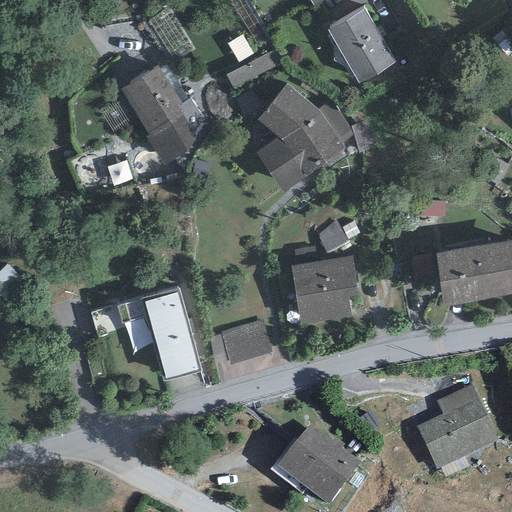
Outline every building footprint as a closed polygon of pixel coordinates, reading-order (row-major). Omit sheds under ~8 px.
[(395,62),(364,9),(328,31),(359,84),(395,62)] [(228,44),(239,64),(254,56),(242,36),(228,44)] [(233,88),(283,63),(276,50),(226,75),(233,88)] [(158,67),(121,90),(148,135),(146,136),(165,166),(187,153),(204,119),(190,100),(182,104),(158,67)] [(318,110),(287,85),(258,120),(277,137),(256,152),(284,192),(340,152),(344,148),(342,144),(354,135),(332,100),(318,110)] [(370,119),(352,127),(354,135),(359,154),(378,146),(370,119)] [(327,253),(349,242),(337,221),(319,235),(327,253)] [(511,240),(437,254),(445,308),(511,294),(511,240)] [(314,247),(295,250),(297,264),(316,261),(314,247)] [(291,266),(300,325),(352,317),(349,298),(358,296),(352,256),(316,261),(297,264),(291,266)] [(146,317),(164,382),(202,372),(179,289),(141,300),(146,317)] [(118,307),(123,324),(146,317),(141,300),(118,307)] [(221,331),(231,364),(270,353),(260,320),(221,331)] [(471,385),(436,401),(442,414),(416,426),(436,469),(497,440),(471,385)] [(380,425),(370,411),(358,419),(369,433),(380,425)] [(309,423),(277,466),(328,504),(360,462),(341,448),(344,444),(335,438),(333,441),(309,423)]
